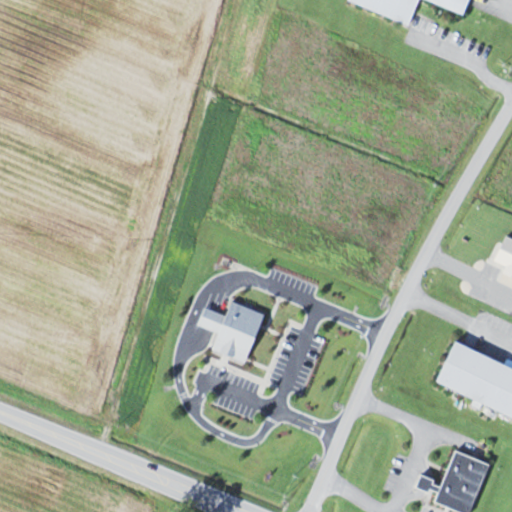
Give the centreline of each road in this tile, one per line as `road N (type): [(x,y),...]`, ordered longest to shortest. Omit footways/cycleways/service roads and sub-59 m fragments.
road 1 (residential): [(311,511),(407,293),(511,109)]
road 2 (secondary): [(238,511),(0,412)]
